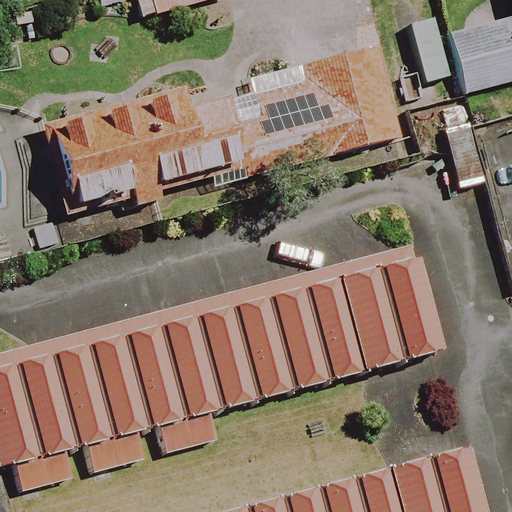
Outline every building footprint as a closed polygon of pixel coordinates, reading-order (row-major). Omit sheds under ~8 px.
[(119,0),(128,33),(230,6),(228,0),(119,0)] [(511,88),(511,32),(511,28),(443,45),(457,102),(511,88)] [(67,216),(231,173),(229,163),(294,145),(303,173),(393,147),(372,55),(291,76),(210,96),(207,85),(40,128),(52,177),(57,176),(67,216)] [(413,254),(0,357),(0,464),(438,354),(413,254)] [(454,446),(215,511),(482,511),(465,450),(455,453),(454,446)]
